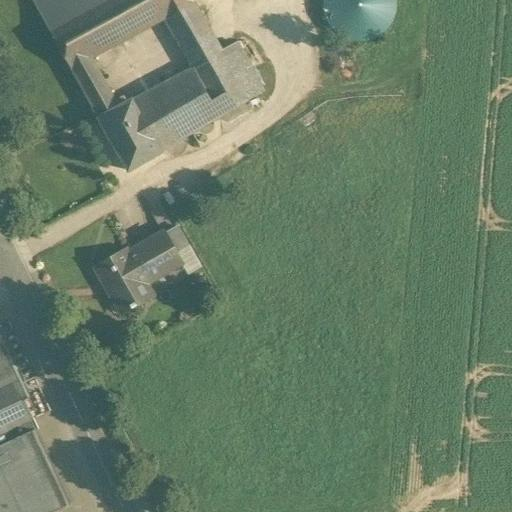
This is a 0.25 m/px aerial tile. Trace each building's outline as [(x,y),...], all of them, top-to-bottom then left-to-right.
[(196,71),(228,52),(200,0),(43,0),(39,2),(53,34),(58,31),(106,121),(129,110),(105,62),(172,24),(196,71)] [(137,107),(161,156),(261,100),(234,48),(228,52),(196,71),(137,107)] [(129,110),(106,121),(135,180),(164,163),(161,156),(137,107),(129,110)] [(135,245),(104,260),(129,316),(164,301),(157,283),(186,270),(172,237),(138,253),(135,245)] [(0,387),(12,382),(21,401),(25,398),(0,344),(0,387)] [(0,435),(31,421),(21,401),(12,382),(0,387),(0,435)] [(0,435),(0,476),(16,511),(55,511),(70,505),(31,421),(0,435)] [(16,511),(0,476),(0,511),(16,511)]
